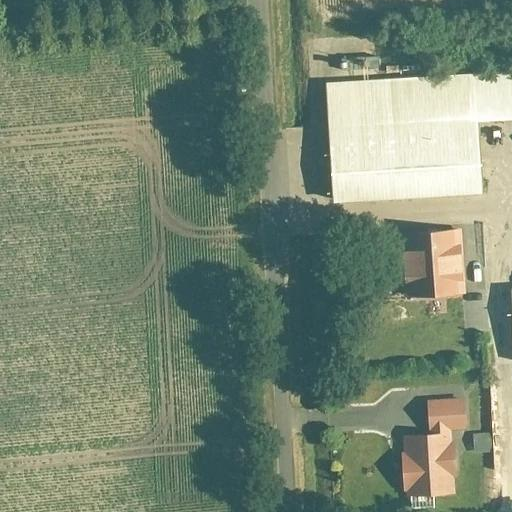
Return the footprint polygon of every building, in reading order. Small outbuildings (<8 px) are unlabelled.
[(511,123),(511,75),(316,86),(323,205),(468,197),(465,126),(511,123)] [(397,237),(402,301),(465,297),(460,233),(397,237)] [(457,401),(425,402),(426,431),(458,431),(457,401)] [(402,502),(408,501),(409,511),(431,511),(431,499),(447,498),(442,438),(397,442),(402,502)] [(471,441),(472,457),(488,456),(488,440),(471,441)]
